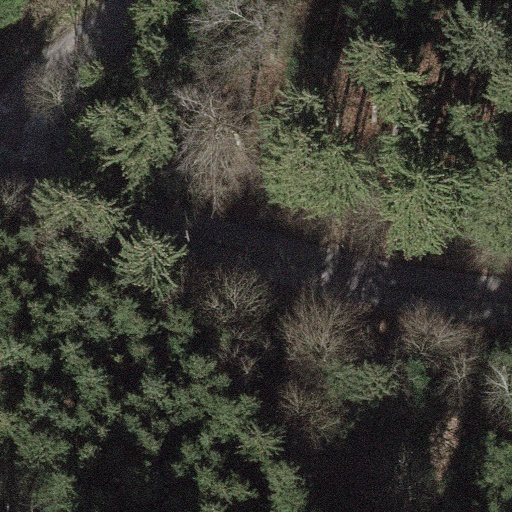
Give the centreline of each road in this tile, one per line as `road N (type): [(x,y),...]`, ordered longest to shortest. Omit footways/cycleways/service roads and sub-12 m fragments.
road 1 (tertiary): [(511,301),(319,271),(0,177)]
road 2 (track): [(138,0),(0,116)]
